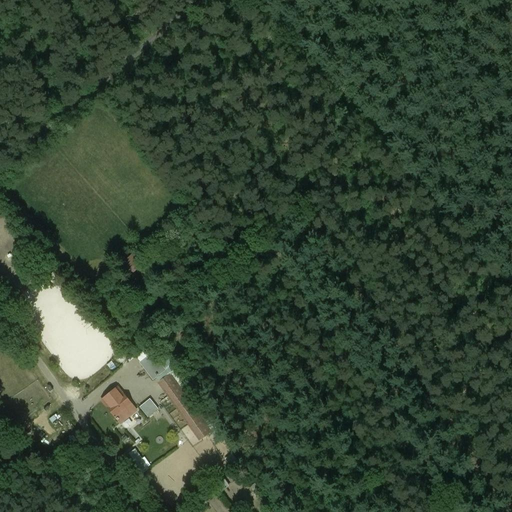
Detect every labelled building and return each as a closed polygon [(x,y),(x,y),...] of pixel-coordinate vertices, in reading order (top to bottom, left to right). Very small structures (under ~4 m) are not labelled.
[(162,358),(156,351),(141,363),(155,379),(165,371),(158,361),(162,358)] [(170,375),(160,382),(202,439),(212,432),(170,375)] [(118,389),(103,401),(121,422),(136,412),(118,389)] [(151,399),(140,408),(149,418),(159,410),(151,399)] [(74,445),(85,442),(82,430),(71,433),(74,445)] [(135,450),(124,458),(138,478),(149,469),(135,450)] [(231,465),(238,460),(234,454),(226,459),(231,465)]
